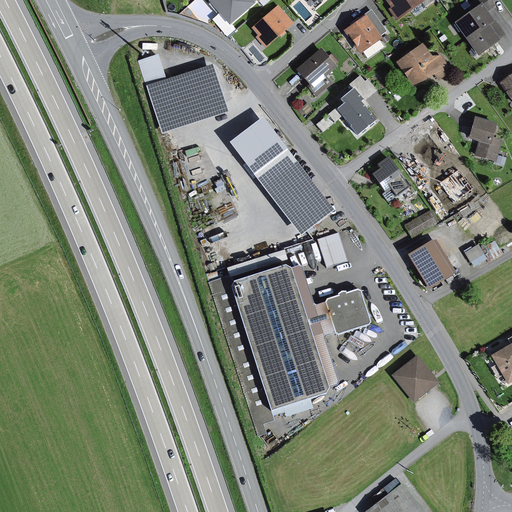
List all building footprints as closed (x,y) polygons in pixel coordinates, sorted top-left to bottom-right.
[(206,0),(229,27),(256,4),(255,3),(257,0),(206,0)] [(385,0),(391,7),(388,10),(397,22),(422,3),(425,8),(434,1),(433,0),(385,0)] [(467,41),(495,21),(489,12),(497,6),(492,0),(474,0),(472,2),(476,8),(454,23),(467,41)] [(294,24),(278,5),(252,28),(258,35),(256,38),(265,49),(294,24)] [(355,23),(344,31),(361,55),(383,39),(381,36),(387,32),(372,10),(354,22),(355,23)] [(495,21),(467,41),(479,57),(501,41),(500,39),(505,35),(495,21)] [(432,56),(423,44),(396,63),(413,86),(434,75),(439,81),(453,72),(441,56),(432,56)] [(321,49),(296,70),(309,85),(307,87),(316,97),(332,84),(326,77),(337,67),(321,49)] [(158,54),(138,61),(162,135),(230,113),(214,64),(166,79),(158,54)] [(503,81),(499,84),(511,101),(511,105),(511,106),(511,105),(511,70),(511,69),(500,77),(503,81)] [(351,89),(333,107),(351,125),(353,124),(358,129),(373,115),(368,110),(369,108),(351,89)] [(497,124),(475,117),(469,139),(479,142),(475,156),(496,162),(503,140),(493,138),(497,124)] [(436,126),(421,137),(429,148),(421,153),(435,173),(454,159),(442,142),(446,139),(436,126)] [(334,211),(285,148),(251,174),(301,237),(334,211)] [(404,178),(389,156),(377,165),(380,169),(371,174),(385,194),(392,190),(396,197),(409,188),(403,178),(404,178)] [(429,211),(405,225),(413,239),(437,224),(439,222),(432,210),(430,212),(429,211)] [(339,233),(317,240),(327,269),(348,262),(339,233)] [(432,240),(407,256),(429,291),(454,275),(432,240)] [(481,243),(466,250),(474,266),(489,259),(481,243)] [(288,250),(229,264),(231,274),(266,265),(266,268),(291,262),(288,250)] [(228,276),(208,283),(258,437),(266,434),(263,425),(275,421),(272,412),(326,395),(329,388),(338,386),(339,383),(325,339),(326,337),(334,334),(324,303),(317,306),(314,305),(302,268),(299,266),(290,269),(285,265),(234,282),(228,276)] [(326,299),(324,303),(334,334),(338,336),(369,326),(371,322),(361,291),(358,290),(346,293),(346,292),(341,292),(337,295),(338,296),(326,299)] [(511,343),(490,356),(507,385),(511,382),(511,343)] [(417,355),(391,375),(414,403),(439,383),(417,355)] [(425,511),(403,484),(389,495),(401,511),(425,511)] [(401,511),(389,495),(366,511),(401,511)]
